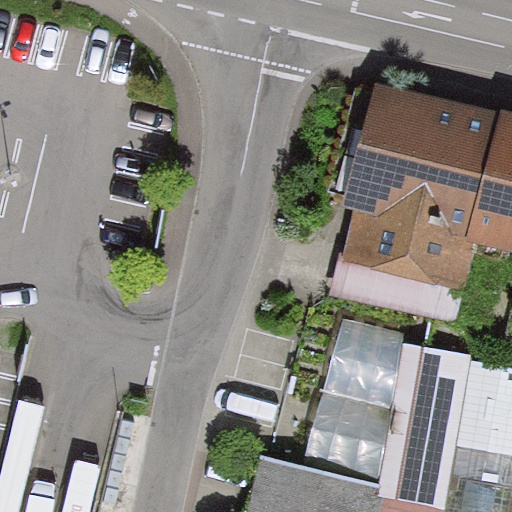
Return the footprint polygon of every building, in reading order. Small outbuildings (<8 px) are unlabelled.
[(365,200),(393,93),(357,84),(329,191),(365,200)] [(479,225),(505,123),(393,93),(365,200),(351,252),(464,281),(479,225)] [(511,124),(505,123),(479,225),(499,231),(511,234),(511,124)] [(499,231),(479,225),(464,281),(495,293),(505,254),(493,249),(499,231)] [(454,319),(464,281),(351,252),(341,289),(454,319)] [(462,424),(474,359),(421,348),(412,411),(462,424)] [(511,511),(511,365),(474,359),(462,424),(446,511),(511,511)] [(378,511),(386,486),(270,455),(254,511),(378,511)]
